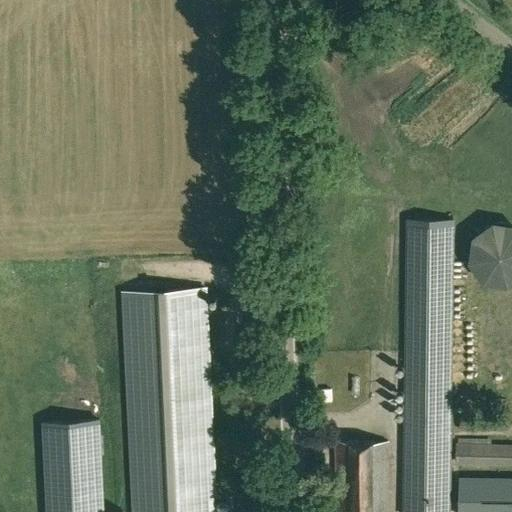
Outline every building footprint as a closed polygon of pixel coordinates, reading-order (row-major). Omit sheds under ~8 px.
[(450,511),(455,220),(409,219),(404,511),(450,511)] [(494,246),(505,244),(508,262),(511,261),(511,231),(492,235),(494,246)] [(123,282),(134,511),(217,511),(205,279),(123,282)] [(506,416),(489,416),(489,427),(506,428),(506,416)] [(48,511),(104,511),(100,420),(44,422),(48,511)] [(511,465),(511,443),(490,443),(489,439),(460,439),(459,443),(457,443),(457,465),(511,465)] [(337,511),(389,511),(389,441),(337,441),(337,511)] [(511,511),(511,478),(461,478),(460,511),(511,511)]
